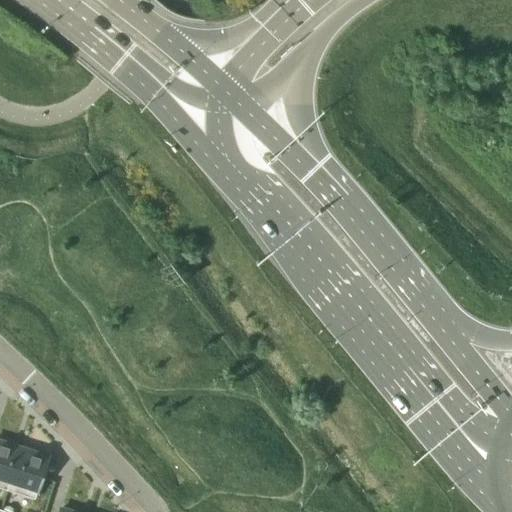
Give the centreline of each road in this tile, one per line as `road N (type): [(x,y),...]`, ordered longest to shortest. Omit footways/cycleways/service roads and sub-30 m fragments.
road 1 (secondary): [(187,131),(474,465)]
road 2 (secondary): [(434,319),(346,209),(248,110)]
road 3 (residential): [(0,353),(158,511)]
road 4 (secondary): [(35,0),(119,60),(187,131)]
road 5 (secondary): [(248,110),(365,0)]
road 6 (secondary): [(222,86),(118,0)]
road 7 (secondary): [(511,415),(434,319)]
road 8 (secondary): [(309,0),(222,86)]
